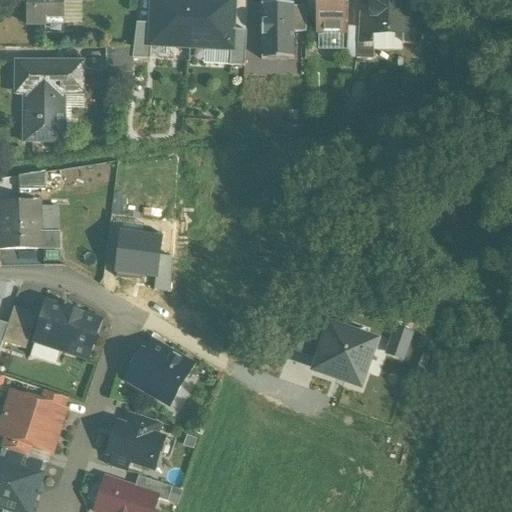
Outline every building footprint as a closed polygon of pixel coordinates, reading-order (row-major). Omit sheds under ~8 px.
[(63,0),(25,0),(25,27),(44,27),(44,20),(63,20),(63,0)] [(192,0),(152,0),(152,25),(150,47),(190,49),(192,0)] [(233,0),(226,0),(192,0),(190,49),(230,52),(231,33),(233,0)] [(343,0),(319,0),(319,23),(343,24),(343,0)] [(404,0),(372,0),(372,9),(372,34),(374,34),(387,34),(389,34),(390,34),(402,34),(402,21),(404,21),(404,12),(407,9),(404,0)] [(294,6),(261,6),(261,61),(294,61),(294,34),(294,8),(294,6)] [(306,34),(306,8),(294,8),(294,34),(306,34)] [(372,9),(360,9),(359,29),(358,45),(374,45),(374,34),(372,34),(372,9)] [(404,21),(402,21),(402,34),(402,45),(418,45),(418,21),(404,21)] [(343,24),(319,23),(319,37),(343,38),(343,24)] [(150,47),(152,25),(137,25),(133,49),(132,60),(150,61),(150,47)] [(359,29),(348,28),(346,59),(356,59),(358,45),(359,29)] [(248,34),(231,33),(230,52),(229,69),(246,70),(248,34)] [(374,45),(358,45),(356,59),(356,60),(373,60),(374,45)] [(133,49),(108,49),(108,75),(130,74),(132,60),(133,49)] [(82,65),(16,65),(16,87),(24,87),(24,145),(43,145),(43,133),(64,133),(63,87),(82,87),(82,65)] [(44,174),(18,178),(18,193),(44,192),(44,174)] [(39,206),(0,206),(0,250),(40,250),(39,235),(39,206)] [(155,279),(157,264),(161,236),(142,233),(142,239),(122,236),(116,279),(132,281),(133,276),(155,279)] [(58,235),(39,235),(40,250),(58,250),(58,235)] [(172,266),(157,264),(155,279),(154,291),(169,292),(172,266)] [(100,324),(48,307),(35,344),(88,361),(100,324)] [(37,317),(14,309),(9,327),(7,331),(30,338),(37,317)] [(290,353),(319,363),(330,330),(323,313),(292,329),(295,338),(290,353)] [(9,327),(0,324),(0,352),(3,344),(7,331),(9,327)] [(359,387),(374,345),(330,330),(319,363),(316,372),(359,387)] [(30,338),(7,331),(3,344),(26,352),(30,338)] [(185,363),(154,345),(146,358),(177,376),(185,363)] [(146,358),(143,356),(128,383),(168,406),(183,379),(177,376),(146,358)] [(66,401),(44,393),(41,405),(63,412),(66,401)] [(41,405),(12,395),(4,420),(5,420),(0,434),(0,437),(7,440),(31,448),(52,455),(65,413),(63,412),(41,405)] [(160,426),(128,415),(124,428),(156,438),(160,426)] [(124,428),(118,426),(108,456),(154,471),(164,441),(124,428)] [(31,448),(7,440),(3,451),(11,454),(27,459),(31,448)] [(27,459),(11,454),(7,465),(38,475),(41,464),(27,459)] [(7,465),(0,462),(0,509),(8,511),(29,511),(41,477),(38,475),(7,465)] [(172,490),(138,479),(135,491),(157,499),(156,501),(168,505),(172,490)] [(135,491),(106,482),(96,511),(152,511),(156,501),(157,499),(135,491)]
